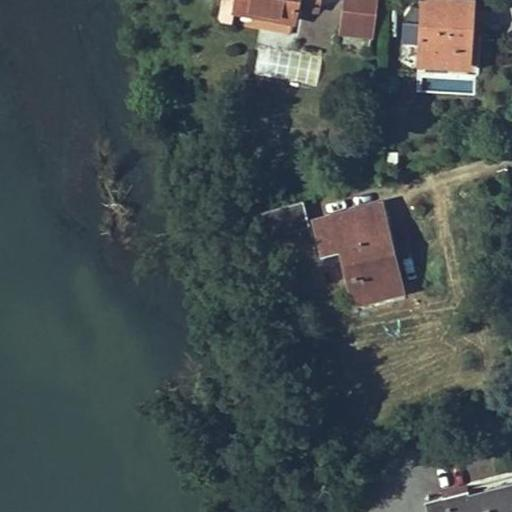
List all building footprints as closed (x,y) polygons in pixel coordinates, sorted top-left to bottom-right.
[(231,21),(233,10),(234,0),(219,0),(217,15),(220,19),(231,21)] [(234,0),(233,10),(294,21),(297,6),(318,10),(319,0),(234,0)] [(376,0),(345,0),(341,32),(373,35),(376,0)] [(473,0),(469,0),(422,0),(419,63),(469,66),(473,0)] [(397,154),(388,153),(387,168),(396,169),(397,154)] [(267,235),(308,226),(303,204),(302,201),(261,210),(267,235)] [(322,251),(339,247),(346,245),(350,259),(343,261),(348,278),(355,277),(360,297),(392,289),(385,262),(394,260),(381,206),(315,223),(322,251)] [(350,259),(346,245),(339,247),(343,261),(350,259)] [(401,287),(394,260),(385,262),(392,289),(401,287)] [(353,299),(360,297),(355,277),(348,278),(353,299)] [(511,511),(511,482),(468,493),(467,487),(442,493),(443,495),(427,499),(430,511),(511,511)]
